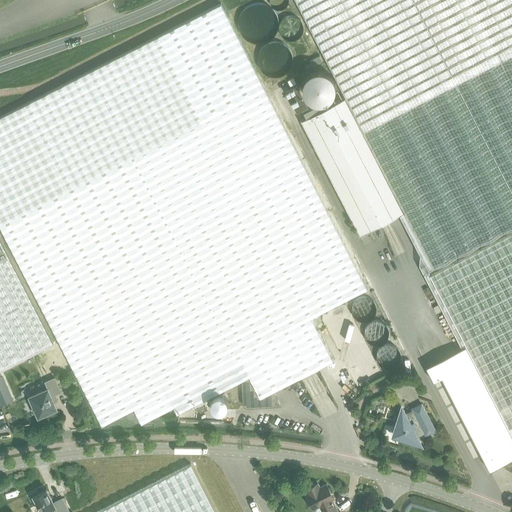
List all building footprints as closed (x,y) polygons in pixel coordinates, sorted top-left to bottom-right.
[(297,86),(286,91),(297,113),(302,110),(306,118),(301,121),(360,234),(400,215),(420,254),(419,264),(423,273),(511,227),(511,0),(295,0),(346,98),(323,110),(320,104),(309,110),(297,86)] [(177,413),(242,380),(243,402),(248,402),(250,407),(271,406),(271,401),(278,401),(273,391),(333,360),(311,317),(367,288),(308,174),(222,3),(0,116),(0,224),(44,310),(102,424),(137,406),(144,420),(174,406),(177,413)] [(322,61),(320,56),(310,61),(312,66),(322,61)] [(296,84),(293,78),(288,81),(291,86),(296,84)] [(511,231),(425,276),(462,348),(426,366),(433,381),(442,377),(489,470),(491,469),(490,467),(511,455),(511,231)] [(0,370),(51,344),(7,258),(0,243),(0,370)] [(1,376),(0,376),(0,405),(0,406),(12,401),(1,376)] [(54,394),(61,391),(55,377),(45,381),(48,387),(30,395),(33,402),(30,403),(33,410),(35,409),(38,416),(57,408),(54,401),(57,400),(54,394)] [(435,429),(422,403),(412,408),(414,411),(407,415),(402,405),(392,435),(423,445),(418,436),(425,433),(426,434),(435,429)] [(95,511),(216,511),(191,463),(95,511)] [(318,482),(305,489),(308,493),(305,494),(313,509),(320,505),(323,511),(338,511),(332,499),(334,498),(327,483),(320,487),(318,482)] [(62,497),(53,502),(46,488),(38,493),(36,490),(30,494),(36,507),(38,506),(41,511),(43,511),(55,506),(58,511),(66,511),(69,511),(62,497)]
